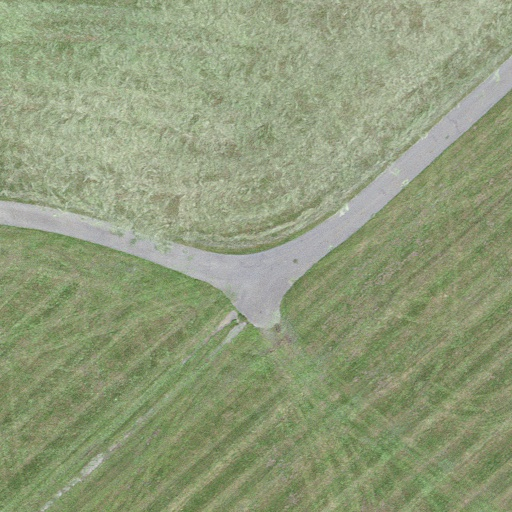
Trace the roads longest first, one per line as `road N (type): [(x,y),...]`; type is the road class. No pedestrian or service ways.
road 1 (track): [(0,213),(82,226),(228,271),(285,269),(511,75)]
road 2 (track): [(22,511),(225,333),(285,269)]
road 3 (track): [(470,511),(303,366),(253,306)]
